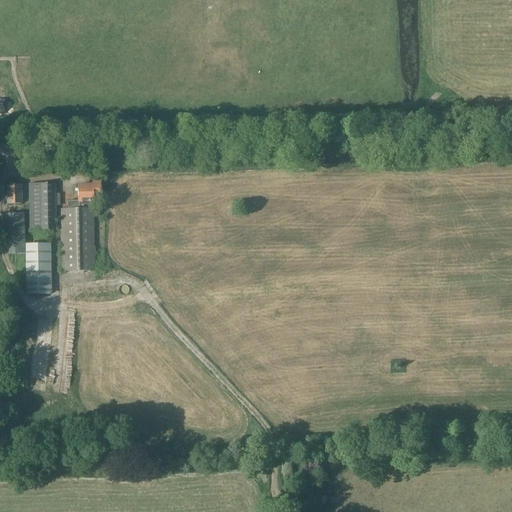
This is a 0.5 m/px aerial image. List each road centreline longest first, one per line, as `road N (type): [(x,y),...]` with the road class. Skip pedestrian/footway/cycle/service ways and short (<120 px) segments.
road 1 (track): [(0,58),(11,57),(34,120),(511,108)]
road 2 (track): [(48,147),(511,134)]
road 3 (track): [(34,314),(87,280),(134,285),(268,429),(276,511)]
